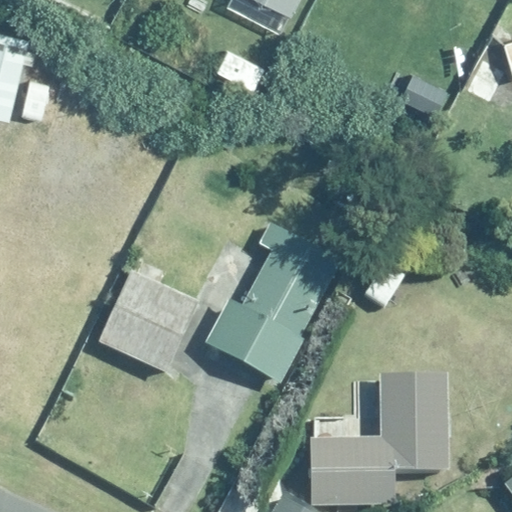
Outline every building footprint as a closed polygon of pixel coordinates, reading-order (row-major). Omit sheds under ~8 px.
[(292,0),(223,0),(221,6),(275,34),(292,0)] [(31,35),(0,27),(0,121),(8,123),(31,35)] [(511,32),(497,37),(508,84),(511,83),(511,32)] [(505,74),(477,56),(456,89),(484,107),(505,74)] [(50,82),(25,75),(14,115),(39,122),(50,82)] [(341,268),(268,221),(253,245),(266,253),(206,344),(266,383),(341,268)] [(213,309),(133,268),(94,343),(175,384),(213,309)] [(376,440),(305,439),(305,511),(376,511),(390,511),(390,473),(447,474),(448,370),(376,370),(376,440)] [(511,479),(502,487),(511,500),(511,479)] [(302,511),(276,493),(262,511),(302,511)]
